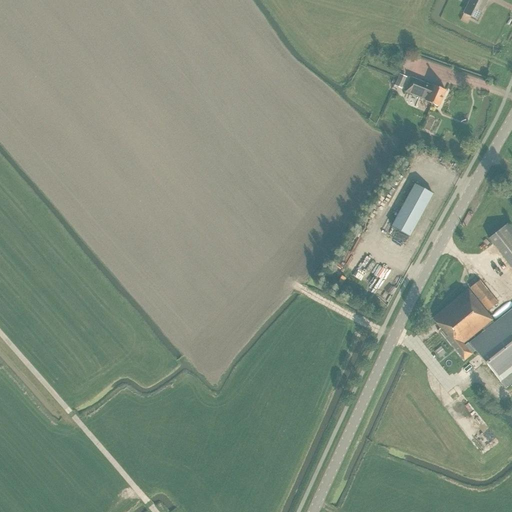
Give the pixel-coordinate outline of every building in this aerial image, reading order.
[(470,0),(464,13),(477,19),(486,0),(470,0)] [(399,74),(395,85),(402,88),(406,77),(399,74)] [(432,85),(432,86),(411,77),(405,91),(426,100),(425,101),(438,107),(445,90),(432,85)] [(420,170),(422,165),(410,160),(408,164),(420,170)] [(409,236),(432,194),(415,184),(391,227),(409,236)] [(487,238),(511,268),(511,229),(506,222),(487,238)] [(345,258),(343,261),(349,265),(358,253),(350,247),(343,256),(345,258)] [(470,288),(488,310),(497,303),(480,280),(470,288)] [(464,360),(472,354),(471,353),(474,351),(467,343),(464,345),(463,344),(482,328),(486,333),(471,345),(506,387),(511,381),(511,311),(496,325),(492,320),(468,289),(432,319),(440,329),(439,330),(464,360)]
